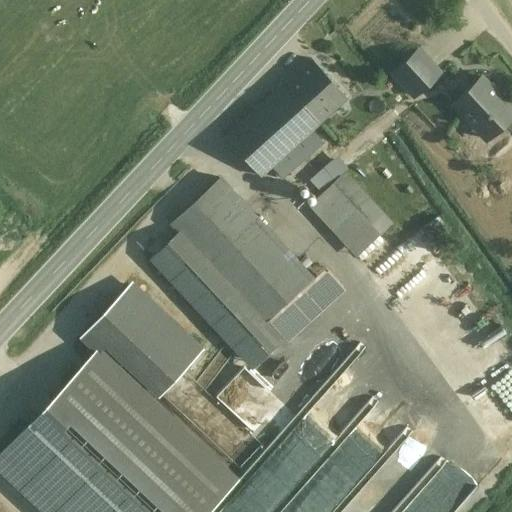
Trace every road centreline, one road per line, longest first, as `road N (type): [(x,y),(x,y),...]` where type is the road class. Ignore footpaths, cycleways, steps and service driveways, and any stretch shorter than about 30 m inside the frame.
road 1 (secondary): [(310,0),(0,331)]
road 2 (unknown): [(225,90),(466,392)]
